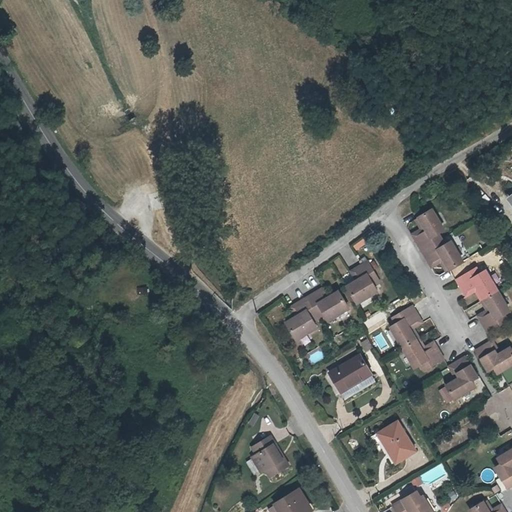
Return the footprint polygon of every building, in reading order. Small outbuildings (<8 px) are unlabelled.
[(27,128),(25,121),(13,124),(16,134),(29,131),(27,128)] [(434,211),(422,218),(429,232),(416,240),(423,252),(444,241),(445,241),(441,235),(447,231),(434,211)] [(413,235),(416,240),(429,232),(422,218),(417,221),(422,230),(413,235)] [(352,244),(356,251),(368,245),(364,237),(352,244)] [(444,258),(451,271),(465,263),(453,243),(448,246),(445,241),(444,241),(423,252),(431,266),(444,258)] [(447,273),(451,271),(444,258),(431,266),(433,270),(442,265),(447,273)] [(370,260),(357,268),(364,280),(361,282),(359,278),(358,279),(349,284),(359,302),(360,302),(380,290),(376,284),(382,280),(370,260)] [(353,270),(358,279),(359,278),(361,282),(364,280),(357,268),(353,270)] [(478,288),(486,301),(498,294),(487,273),(482,276),(478,271),(458,282),(465,296),(478,288)] [(326,285),(321,287),(329,300),(333,298),(330,294),(326,285)] [(340,289),(330,294),(333,298),(329,300),(321,287),(308,295),(319,316),(326,312),(329,318),(350,307),(340,289)] [(476,295),(481,304),(486,301),(478,288),(465,296),(467,299),(468,300),(476,295)] [(499,294),(498,294),(486,301),(494,314),(480,322),(488,335),(509,323),(505,318),(511,314),(499,294)] [(308,295),(295,303),(302,315),(298,317),(296,314),(288,319),(297,336),(317,325),(314,319),(319,316),(308,295)] [(478,318),(480,322),(494,314),(486,301),(481,304),(487,313),(478,318)] [(291,305),(296,314),(298,317),(302,315),(295,303),(291,305)] [(391,327),(403,348),(417,340),(409,327),(423,319),(414,305),(394,317),(398,323),(391,327)] [(425,323),(423,319),(409,327),(417,340),(422,338),(416,328),(425,323)] [(422,338),(417,340),(424,352),(437,345),(435,342),(426,346),(422,338)] [(444,359),(437,345),(424,352),(417,340),(403,348),(414,368),(421,364),(424,370),(444,359)] [(493,343),(490,345),(498,358),(511,350),(509,346),(499,352),(493,344),(493,343)] [(511,368),(511,350),(498,358),(490,345),(476,353),(488,373),(495,370),(498,376),(511,368)] [(339,392),(370,373),(359,354),(328,372),(339,392)] [(460,379),(447,387),(454,400),(475,388),(472,382),(478,379),(466,359),(453,366),(460,379)] [(444,383),(447,387),(460,379),(453,366),(450,368),(454,377),(444,383)] [(375,381),(370,373),(339,392),(344,400),(375,381)] [(253,426),(259,416),(253,413),(248,422),(253,426)] [(415,451),(397,421),(377,433),(395,463),(415,451)] [(255,458),(250,461),(259,474),(264,472),(268,478),(287,467),(283,460),(281,461),(272,447),(273,446),(269,440),(251,451),(255,458)] [(506,488),(511,485),(511,449),(497,458),(501,464),(494,468),(506,488)] [(423,472),(426,479),(429,478),(430,480),(445,475),(441,465),(423,472)] [(450,502),(457,498),(453,490),(446,494),(450,502)] [(275,507),(277,511),(306,511),(309,510),(297,492),(275,507)] [(410,511),(429,511),(420,496),(416,498),(414,492),(390,506),(393,511),(410,511),(411,511),(410,511)] [(486,502),(482,504),(486,511),(498,511),(502,510),(500,506),(491,511),(486,502)]
